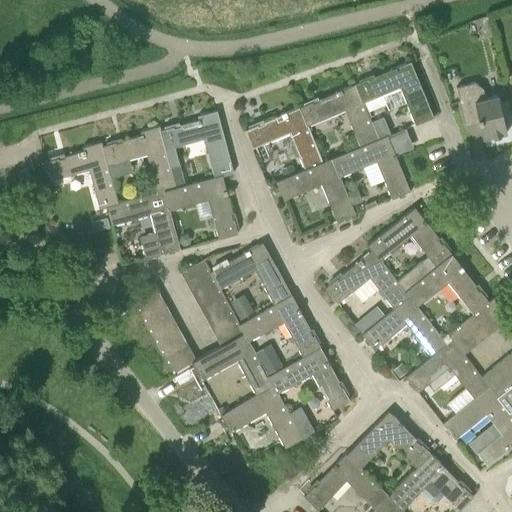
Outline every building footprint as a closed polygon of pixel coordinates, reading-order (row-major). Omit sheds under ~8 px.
[(354,84),(362,102),(399,87),(415,124),(434,117),(410,61),(396,66),(392,68),(374,76),(374,77),(369,80),(368,78),(355,83),(354,84)] [(485,98),(483,87),(474,82),(457,87),(459,99),(465,126),(479,122),(483,138),(507,133),(498,95),(485,98)] [(370,121),(362,102),(354,84),(341,89),(337,91),(318,99),(319,100),(313,103),(312,101),(299,106),(299,107),(307,125),(344,110),(359,146),(377,139),(370,121)] [(322,162),(307,125),(299,107),(286,112),(282,114),(264,121),(264,123),(258,125),(258,124),(244,129),(252,148),(288,133),(303,170),(322,162)] [(204,138),(214,176),(214,177),(222,175),(234,172),(217,110),(198,115),(199,118),(195,120),(180,124),(180,126),(174,127),(173,126),(161,129),(170,165),(178,163),(174,146),(204,138)] [(377,139),(387,135),(389,134),(382,116),(370,121),(377,139)] [(157,192),(165,190),(176,187),(170,165),(161,129),(160,125),(140,130),(141,134),(138,135),(122,140),(122,141),(116,143),(115,142),(103,145),(111,176),(130,171),(128,158),(146,154),(157,192)] [(332,157),(340,176),(376,161),(392,198),(399,195),(398,194),(404,191),(405,193),(410,191),(396,154),(391,145),(387,135),(377,139),(359,146),(332,157)] [(106,206),(118,202),(111,176),(103,145),(102,141),(82,146),(83,150),(80,151),(64,155),(65,157),(59,158),(58,157),(44,161),(49,180),(89,169),(99,208),(106,206)] [(332,157),(322,162),(303,170),(276,181),(284,199),(321,183),(337,221),(344,218),(343,217),(349,214),(350,216),(355,213),(340,176),(332,157)] [(291,164),(281,168),(285,176),(295,172),(291,164)] [(165,190),(170,209),(208,199),(218,238),(238,233),(234,218),(232,219),(231,213),(232,212),(227,193),(226,189),(222,175),(214,177),(214,176),(176,187),(165,190)] [(358,186),(347,191),(352,204),(364,199),(358,186)] [(157,192),(118,202),(106,206),(111,225),(151,214),(155,232),(144,235),(141,240),(145,258),(168,251),(168,250),(174,248),(175,250),(180,248),(170,209),(165,190),(157,192)] [(404,291),(452,253),(443,242),(442,243),(438,238),(439,237),(427,222),(424,219),(415,206),(367,244),(372,250),(379,259),(411,234),(427,255),(396,280),(404,291)] [(106,218),(93,221),(95,231),(108,228),(106,218)] [(188,242),(189,237),(185,233),(180,234),(178,240),(182,244),(188,242)] [(222,264),(210,271),(215,280),(220,288),(254,269),(273,303),(291,294),(262,242),(248,249),(245,251),(228,261),(228,262),(223,265),(222,264)] [(408,297),(404,291),(396,280),(379,259),(372,250),(360,259),(357,262),(341,274),(342,275),(337,279),(336,278),(325,287),(337,302),(352,291),(361,302),(378,288),(394,308),(408,297)] [(476,311),(486,303),(489,301),(480,289),(479,290),(475,286),(476,285),(464,268),(461,265),(452,253),(404,291),(408,297),(416,306),(448,281),(473,313),(476,311)] [(180,272),(187,284),(210,271),(204,259),(180,272)] [(215,280),(210,271),(187,284),(192,293),(215,280)] [(220,288),(215,280),(192,293),(198,304),(220,291),(219,288),(220,288)] [(138,309),(162,296),(156,286),(132,298),(137,307),(138,309)] [(220,291),(198,304),(204,314),(226,302),(220,291)] [(253,311),(244,293),(230,301),(240,319),(253,311)] [(291,294),(273,303),(238,323),(243,333),(248,340),(283,321),(303,356),(320,347),(314,334),(312,335),(309,330),(311,329),(291,294)] [(144,320),(167,307),(162,296),(138,309),(144,320)] [(495,296),(489,301),(486,303),(502,324),(511,316),(495,296)] [(441,338),(416,306),(408,297),(394,308),(362,333),(366,338),(367,337),(371,342),(370,343),(374,349),(406,324),(431,355),(445,344),(441,338)] [(226,302),(204,314),(210,325),(232,312),(226,302)] [(502,324),(486,303),(476,311),(492,331),(502,324)] [(150,330),(173,317),(167,307),(144,320),(150,330)] [(492,331),(476,311),(473,313),(467,318),(483,338),(492,331)] [(232,312),(210,325),(215,335),(238,323),(232,312)] [(366,312),(354,322),(362,332),(374,322),(366,312)] [(156,341),(179,328),(173,317),(150,330),(156,341)] [(483,338),(467,318),(457,325),(473,346),(483,338)] [(215,335),(221,345),(221,346),(243,333),(238,323),(215,335)] [(473,346),(457,325),(448,333),(452,338),(464,353),(473,346)] [(161,351),(185,338),(179,328),(156,341),(161,351)] [(221,345),(197,359),(192,362),(194,367),(196,366),(199,372),(198,372),(201,379),(237,360),(256,394),(256,395),(273,385),(268,376),(267,376),(248,340),(243,333),(221,346),(221,345)] [(452,338),(448,333),(441,338),(445,344),(452,338)] [(167,362),(191,349),(185,338),(161,351),(167,362)] [(452,338),(445,344),(431,355),(405,375),(409,380),(410,379),(414,384),(413,385),(418,391),(427,384),(432,391),(454,373),(466,388),(448,401),(456,412),(474,398),(489,386),(481,375),(464,353),(452,338)] [(277,393),(278,392),(312,373),(332,409),(349,399),(342,386),(341,387),(338,381),(339,381),(330,363),(327,360),(320,347),(303,356),(268,376),(273,385),(277,393)] [(197,359),(191,349),(167,362),(173,372),(192,362),(197,359)] [(511,355),(510,353),(500,360),(511,375),(511,355)] [(277,354),(261,362),(267,374),(283,365),(277,354)] [(511,384),(511,375),(500,360),(491,368),(507,389),(511,384)] [(408,370),(401,361),(392,369),(398,377),(408,370)] [(481,375),(489,386),(497,396),(507,389),(491,368),(481,375)] [(497,396),(510,411),(511,409),(511,384),(507,389),(497,396)] [(256,395),(256,394),(220,414),(223,419),(225,418),(228,424),(226,424),(230,431),(265,412),(285,447),(303,437),(278,392),(277,393),(273,385),(256,395)] [(501,433),(489,443),(477,452),(487,464),(511,445),(511,414),(510,411),(497,396),(489,386),(474,398),(456,412),(442,423),(446,427),(447,426),(451,431),(450,432),(455,438),(486,414),(501,433)] [(416,466),(430,452),(421,443),(420,444),(415,440),(416,438),(403,424),(399,421),(388,410),(346,453),(360,467),(388,439),(416,466)] [(307,418),(296,424),(303,437),(314,430),(307,418)] [(430,452),(416,466),(388,496),(403,510),(431,481),(459,509),(473,495),(463,485),(462,486),(457,482),(459,480),(445,466),(442,464),(430,452)] [(379,504),(388,496),(360,467),(346,453),(335,463),(332,466),(318,480),(319,481),(315,486),(314,485),(303,495),(318,509),(346,481),(375,509),(379,504)] [(404,511),(403,510),(388,496),(379,504),(387,511),(404,511)]
